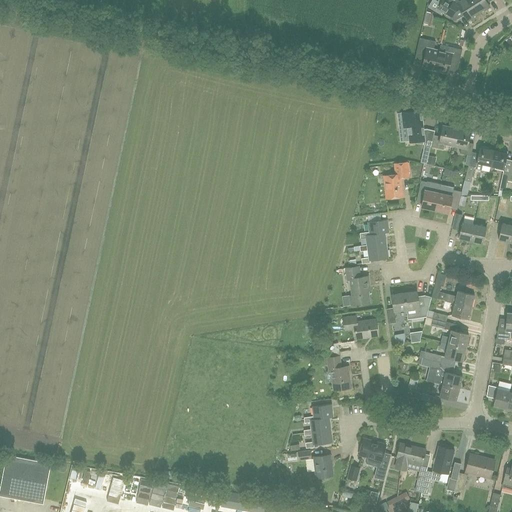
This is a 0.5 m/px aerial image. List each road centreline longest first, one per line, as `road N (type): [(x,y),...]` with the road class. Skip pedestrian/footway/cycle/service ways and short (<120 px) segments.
road 1 (unclassified): [(469,100),(14,0)]
road 2 (residential): [(474,423),(499,269)]
road 3 (residential): [(436,258),(445,234),(398,226),(406,276)]
